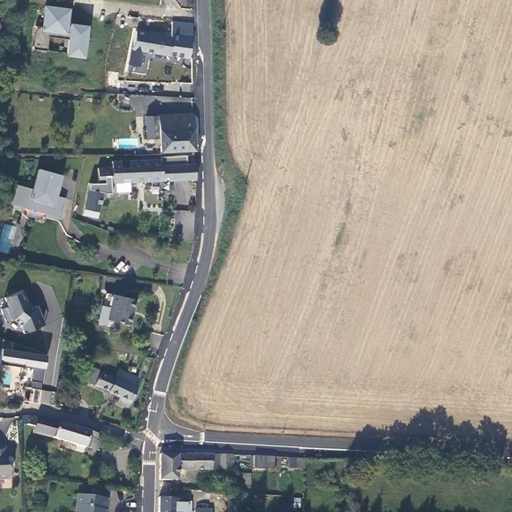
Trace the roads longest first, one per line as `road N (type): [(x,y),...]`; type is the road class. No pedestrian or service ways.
road 1 (tertiary): [(150,433),(209,218),(203,0)]
road 2 (unclassified): [(150,433),(511,453)]
road 3 (unclassified): [(150,433),(126,436),(53,415),(0,412)]
